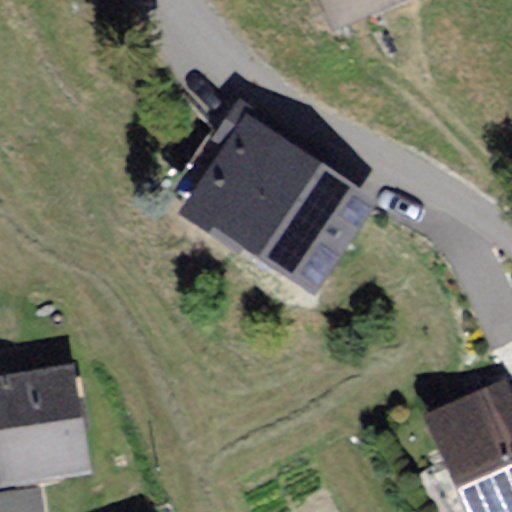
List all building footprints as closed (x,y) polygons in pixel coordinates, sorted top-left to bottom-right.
[(324,0),(340,34),(417,0),(324,0)] [(381,205),(241,125),(185,226),(327,302),(381,205)] [(0,488),(81,475),(64,375),(0,385),(0,488)] [(493,381),(420,424),(464,511),(511,511),(511,419),(510,420),(493,381)] [(34,511),(34,503),(0,504),(0,511),(34,511)]
